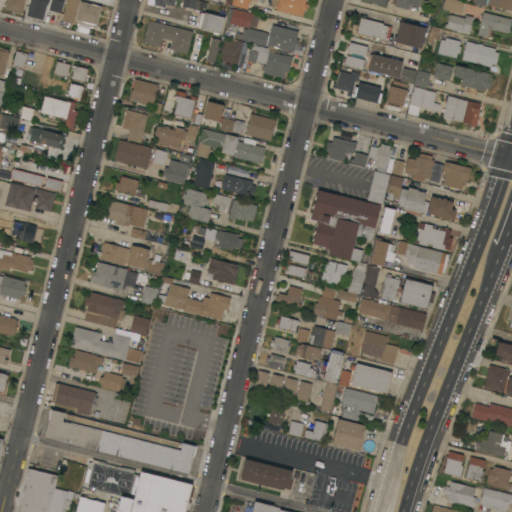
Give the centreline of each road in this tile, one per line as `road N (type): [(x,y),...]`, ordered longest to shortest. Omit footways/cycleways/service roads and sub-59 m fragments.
road 1 (residential): [(334,0),(202,511)]
road 2 (residential): [(132,0),(0,511)]
road 3 (residential): [(511,158),(0,27)]
road 4 (secondary): [(510,158),(382,503)]
road 5 (secondary): [(403,511),(502,247)]
